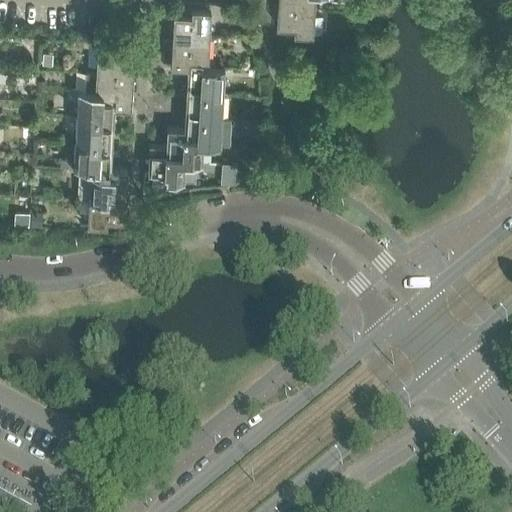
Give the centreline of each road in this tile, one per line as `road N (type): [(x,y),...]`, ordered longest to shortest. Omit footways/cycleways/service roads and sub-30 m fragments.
road 1 (secondary): [(390,326),(169,511)]
road 2 (residential): [(233,216),(69,270),(0,268)]
road 3 (residential): [(421,301),(324,221),(266,208),(233,216)]
road 4 (secondary): [(268,511),(432,373)]
road 5 (residential): [(233,216),(327,256),(390,326)]
